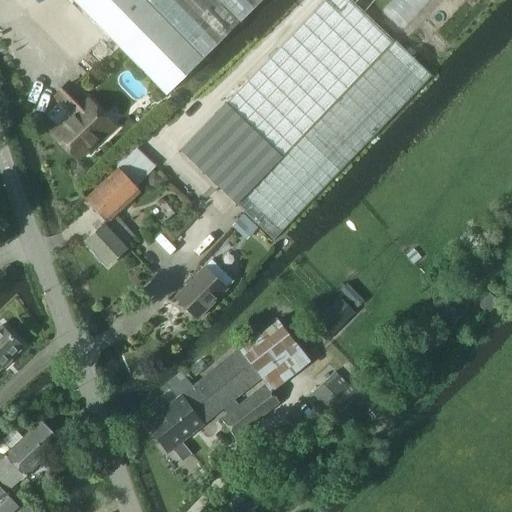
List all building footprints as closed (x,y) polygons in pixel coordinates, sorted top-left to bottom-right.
[(146,0),(74,0),(76,2),(167,94),(203,58),(146,0)] [(146,0),(203,58),(262,0),(146,0)] [(350,0),(325,0),(182,149),(274,239),(433,75),(396,40),(394,42),(350,0)] [(88,100),(87,102),(68,84),(57,95),(75,114),(54,134),(78,158),(112,125),(88,100)] [(185,102),(175,90),(166,98),(176,110),(185,102)] [(85,198),(107,222),(84,241),(107,265),(127,246),(125,244),(134,235),(114,213),(139,191),(118,168),(85,198)] [(475,254),(469,259),(475,265),(481,260),(475,254)] [(212,259),(175,296),(197,319),(227,289),(227,288),(234,281),(212,259)] [(348,282),(341,289),(358,307),(364,300),(348,282)] [(311,325),(326,340),(355,311),(340,296),(311,325)] [(489,296),(478,306),(486,314),(497,303),(489,296)] [(262,376),(289,353),(300,368),(310,360),(279,318),(193,385),(190,381),(192,379),(187,372),(185,375),(182,371),(166,384),(177,398),(147,423),(168,452),(225,410),(228,414),(222,419),(236,437),(281,401),(262,376)] [(0,326),(0,368),(23,346),(11,333),(10,334),(1,325),(0,326)] [(202,361),(191,370),(195,376),(207,367),(202,361)] [(349,384),(337,371),(308,397),(342,434),(382,397),(361,373),(349,384)] [(60,442),(41,421),(0,459),(0,479),(10,490),(60,442)] [(222,497),(232,506),(234,511),(256,511),(254,508),(258,504),(249,492),(258,483),(245,471),(222,497)] [(0,511),(12,511),(19,506),(0,485),(0,511)]
